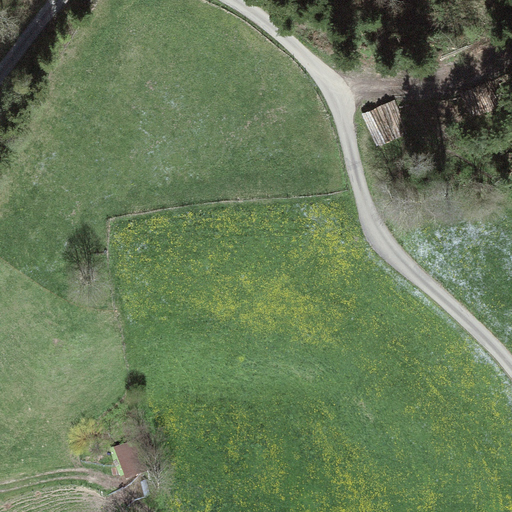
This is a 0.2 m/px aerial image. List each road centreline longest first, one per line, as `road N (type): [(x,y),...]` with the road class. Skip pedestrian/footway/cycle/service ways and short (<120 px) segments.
road 1 (track): [(336,94),(511,51)]
road 2 (track): [(0,490),(68,479),(107,490),(135,511)]
